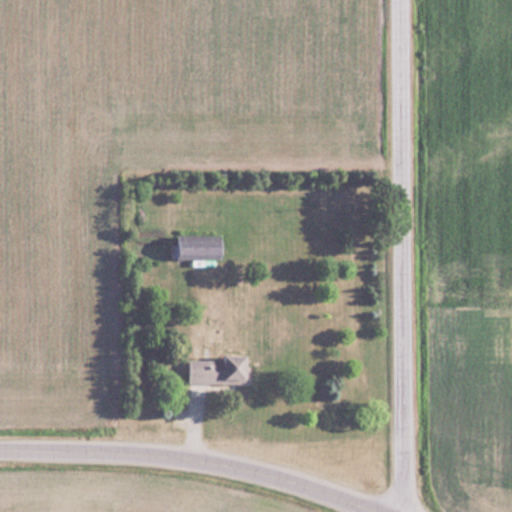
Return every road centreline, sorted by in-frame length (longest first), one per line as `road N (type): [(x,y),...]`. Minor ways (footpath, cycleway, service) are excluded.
road 1 (residential): [(402,511),(399,0)]
road 2 (tertiary): [(0,453),(191,457),(378,511)]
